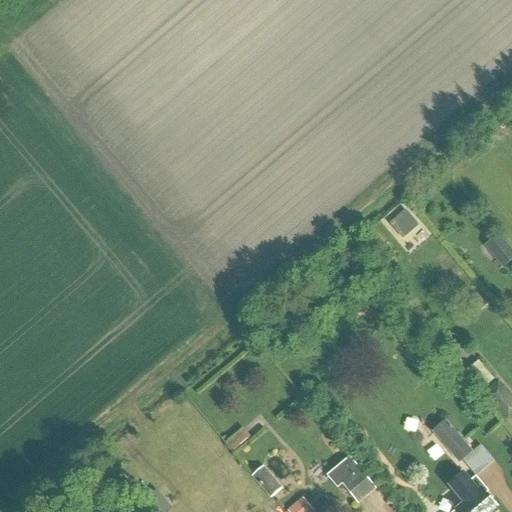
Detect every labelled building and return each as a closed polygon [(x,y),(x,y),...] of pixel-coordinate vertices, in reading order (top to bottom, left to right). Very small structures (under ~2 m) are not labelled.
[(399,236),(415,222),(406,213),(390,227),(399,236)] [(511,253),(498,236),(486,246),(504,269),(511,262),(511,253)] [(491,304),(481,292),(472,300),(481,312),(491,304)] [(479,389),(491,380),(476,361),(464,371),(479,389)] [(511,424),(511,400),(499,385),(483,397),(483,398),(508,428),(509,427),(511,424)] [(446,421),(431,433),(458,465),(473,452),(446,421)] [(355,465),(336,480),(357,507),(376,492),(355,465)] [(284,489),(265,467),(254,476),(273,498),(284,489)] [(485,496),(488,493),(476,478),(472,481),(466,474),(450,487),(456,494),(464,504),(454,511),(496,511),(498,511),(485,496)] [(154,492),(144,501),(152,511),(169,511),(170,511),(154,492)] [(288,511),(287,511),(314,511),(303,499),(288,511)]
